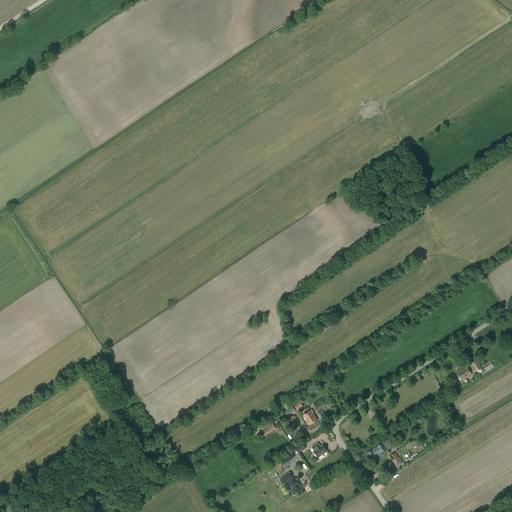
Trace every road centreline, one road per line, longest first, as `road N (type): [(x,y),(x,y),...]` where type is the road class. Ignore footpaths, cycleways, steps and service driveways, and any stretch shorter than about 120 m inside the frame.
road 1 (unclassified): [(388,511),(335,435),(338,420),(511,308)]
road 2 (track): [(386,100),(511,17)]
